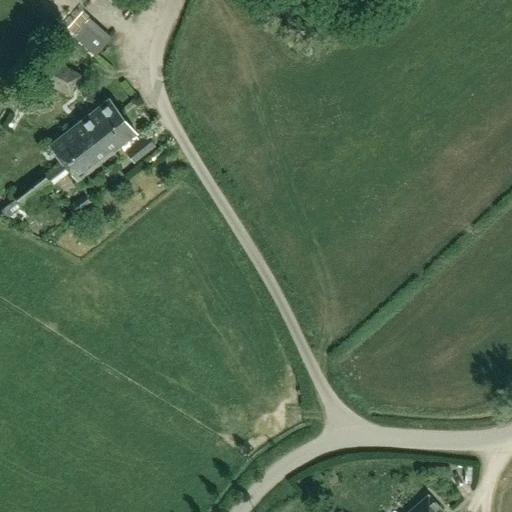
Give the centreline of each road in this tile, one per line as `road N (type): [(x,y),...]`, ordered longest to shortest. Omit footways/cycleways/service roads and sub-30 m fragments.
road 1 (unclassified): [(344,439),(262,267),(161,102),(155,55),(174,0)]
road 2 (unclassified): [(344,439),(472,442),(511,434)]
road 3 (unclassified): [(239,511),(286,465),(344,439)]
